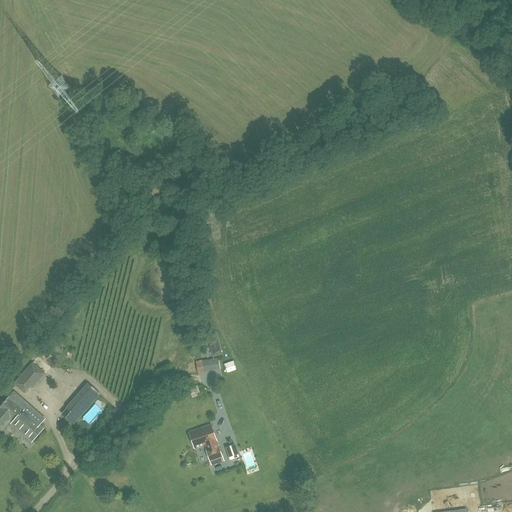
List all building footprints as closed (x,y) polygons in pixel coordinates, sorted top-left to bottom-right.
[(124,159),(120,150),(112,154),(120,170),(130,165),(127,158),(124,159)] [(219,357),(175,365),(177,373),(191,370),(192,374),(221,369),(219,357)] [(12,386),(24,397),(45,373),(33,362),(12,386)] [(192,398),(201,395),(198,385),(190,388),(192,398)] [(73,411),(83,420),(105,395),(95,386),(73,411)] [(11,416),(13,419),(27,404),(13,392),(0,407),(1,408),(0,409),(0,430),(6,424),(5,423),(11,416)] [(29,438),(30,438),(32,441),(43,429),(39,425),(44,419),(27,404),(13,419),(15,420),(12,423),(23,432),(23,433),(23,434),(28,438),(29,438)] [(217,441),(212,424),(190,432),(195,448),(205,445),(212,465),(224,461),(219,447),(217,441)] [(227,448),(231,460),(239,457),(235,445),(227,448)]
